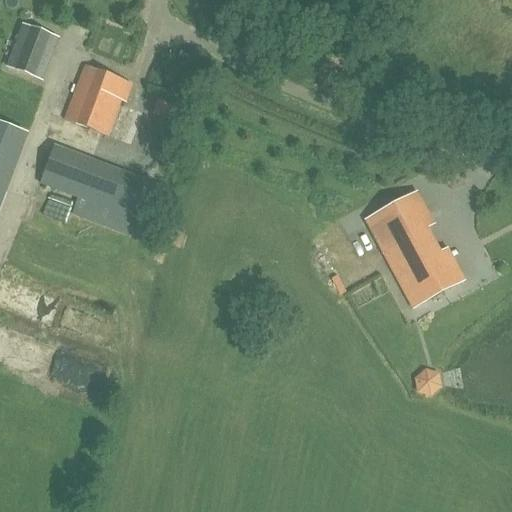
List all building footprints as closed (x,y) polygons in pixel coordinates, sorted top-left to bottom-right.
[(59,41),(21,27),(5,69),(44,83),(59,41)] [(132,87),(86,68),(65,121),(107,137),(121,102),(125,104),(131,87),(132,87)] [(0,208),(28,133),(0,122),(0,208)] [(55,147),(40,186),(78,200),(92,161),(55,147)] [(448,248),(441,252),(429,229),(435,225),(417,192),(365,220),(413,310),(466,282),(448,248)] [(409,366),(410,310),(319,309),(318,364),(409,366)]
